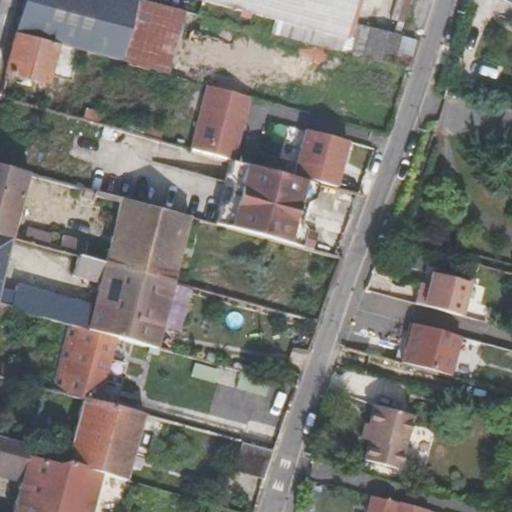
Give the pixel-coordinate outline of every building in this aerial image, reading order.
[(22,0),(2,73),(43,84),(46,76),(54,45),(79,52),(118,62),(135,0),(22,0)] [(184,13),(136,0),(135,0),(118,62),(167,75),(171,60),(184,13)] [(355,0),(198,0),(198,1),(274,20),(345,39),(350,22),(355,0)] [(190,65),(203,18),(184,13),(171,60),(190,65)] [(345,39),(274,20),(269,36),(361,60),(369,28),(350,22),(345,39)] [(361,60),(392,69),(401,37),(369,28),(361,60)] [(401,37),(392,69),(406,73),(416,41),(401,37)] [(71,82),(79,52),(54,45),(46,76),(71,82)] [(231,161),(233,161),(249,98),(207,86),(190,150),(231,161)] [(82,118),(97,122),(100,113),(85,109),(82,118)] [(142,135),(159,140),(162,130),(145,125),(142,135)] [(296,163),(338,174),(347,142),(304,131),(296,163)] [(227,176),(232,184),(305,204),(314,200),(318,183),(233,161),(231,161),(227,176)] [(23,173),(0,166),(0,234),(6,236),(23,173)] [(232,184),(228,201),(300,221),(305,204),(232,184)] [(187,217),(97,193),(79,256),(145,274),(170,281),(187,217)] [(305,230),(300,221),(228,201),(219,207),(215,223),(312,249),(317,233),(305,229),(305,230)] [(0,258),(6,236),(0,234),(0,304),(3,305),(39,315),(44,297),(17,290),(16,294),(0,289),(0,258)] [(151,346),(170,281),(145,274),(79,256),(58,250),(52,270),(94,282),(88,303),(81,327),(108,334),(151,346)] [(420,296),(418,305),(443,312),(459,316),(468,283),(431,273),(426,290),(425,297),(420,296)] [(46,291),(44,297),(39,315),(59,321),(71,324),(81,327),(88,303),(46,291)] [(0,313),(3,305),(0,304),(0,376),(21,382),(22,378),(13,376),(15,371),(0,367),(0,313)] [(449,376),(459,337),(410,323),(400,363),(449,376)] [(108,334),(81,327),(71,324),(53,390),(56,391),(74,396),(89,400),(108,334)] [(56,391),(53,390),(41,387),(25,383),(23,393),(36,396),(34,401),(52,405),(56,391)] [(135,412),(89,400),(74,396),(56,458),(56,461),(93,471),(116,477),(135,412)] [(411,416),(373,406),(364,440),(368,442),(363,461),(397,470),(411,416)] [(258,472),(266,447),(228,437),(221,463),(258,472)] [(56,461),(56,458),(43,448),(37,445),(32,444),(22,443),(13,443),(0,439),(0,473),(14,478),(21,451),(56,461)] [(81,511),(93,471),(56,461),(21,451),(14,478),(4,511),(2,511),(0,511),(81,511)] [(398,502),(395,511),(427,511),(428,510),(398,502)]
